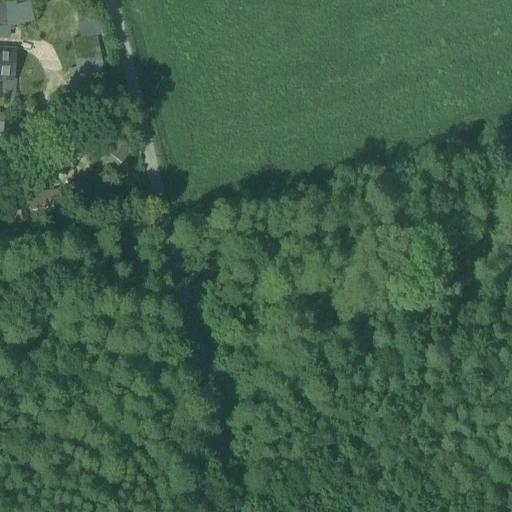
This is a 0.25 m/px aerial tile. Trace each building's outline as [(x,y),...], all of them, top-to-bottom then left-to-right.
[(21,27),(16,7),(15,4),(5,5),(5,6),(7,28),(10,28),(21,27)] [(16,7),(21,27),(33,23),(29,4),(16,7)] [(83,40),(72,42),(82,92),(104,88),(93,22),(79,24),(83,40)] [(7,28),(0,27),(0,40),(9,41),(10,28),(7,28)] [(12,79),(14,54),(0,53),(0,134),(2,135),(3,117),(0,116),(0,100),(12,101),(15,79),(12,79)] [(126,159),(108,144),(97,157),(101,161),(96,168),(103,174),(108,167),(114,172),(126,159)] [(28,205),(61,200),(59,190),(27,196),(28,205)] [(61,200),(28,205),(31,223),(64,217),(61,200)]
